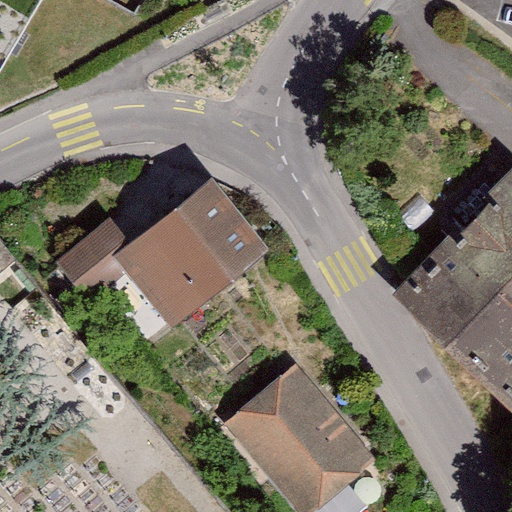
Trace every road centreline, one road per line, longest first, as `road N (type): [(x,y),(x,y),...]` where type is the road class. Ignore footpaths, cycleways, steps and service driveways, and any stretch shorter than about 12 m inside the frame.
road 1 (residential): [(490,511),(277,145)]
road 2 (residential): [(0,164),(76,129),(166,119),(277,145)]
road 3 (residential): [(277,145),(282,94),(346,0)]
